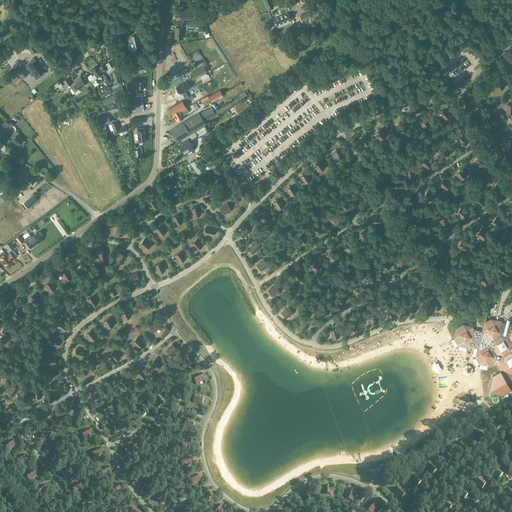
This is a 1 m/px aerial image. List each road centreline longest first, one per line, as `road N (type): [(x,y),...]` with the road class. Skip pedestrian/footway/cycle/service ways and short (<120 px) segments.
road 1 (unclassified): [(457,94),(341,132),(203,260),(73,333),(66,378),(152,511)]
road 2 (tertiary): [(99,218),(155,170),(160,0)]
road 3 (tertiary): [(0,288),(99,218)]
road 4 (unclassified): [(99,218),(0,150)]
